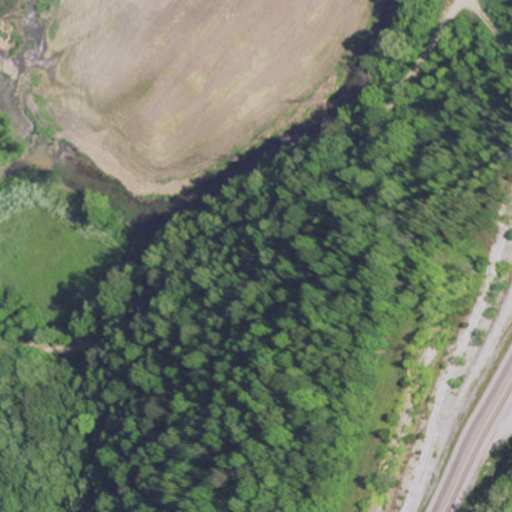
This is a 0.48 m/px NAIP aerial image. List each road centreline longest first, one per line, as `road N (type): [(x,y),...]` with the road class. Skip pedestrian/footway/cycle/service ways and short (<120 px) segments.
road 1 (residential): [(0,340),(50,347),(99,332),(164,261),(382,115),(456,0)]
road 2 (trunk): [(436,511),(511,348)]
